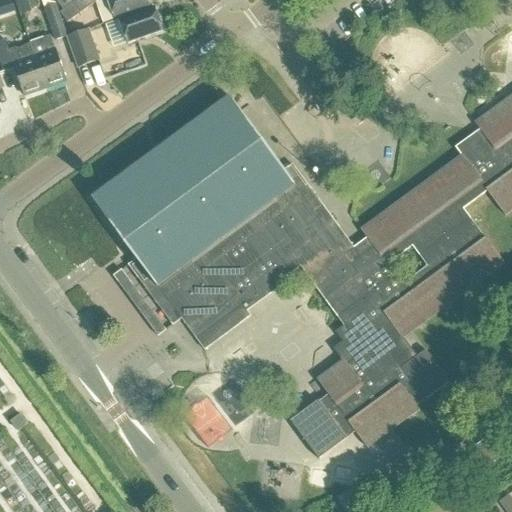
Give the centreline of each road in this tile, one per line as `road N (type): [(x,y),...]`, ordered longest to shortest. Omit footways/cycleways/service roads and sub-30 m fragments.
road 1 (unclassified): [(188,511),(0,255)]
road 2 (residential): [(0,205),(236,30)]
